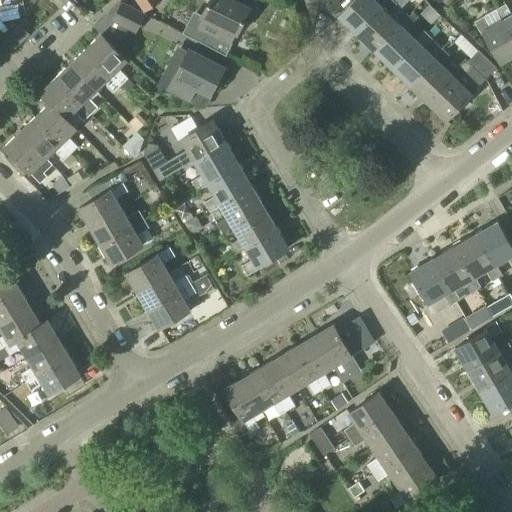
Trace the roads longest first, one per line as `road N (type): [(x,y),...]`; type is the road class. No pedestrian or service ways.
road 1 (residential): [(438,187),(334,76),(305,68),(270,94),(261,120),(343,257)]
road 2 (residential): [(511,502),(343,257)]
road 3 (residential): [(138,387),(36,214),(0,180)]
road 4 (residential): [(138,387),(343,257)]
